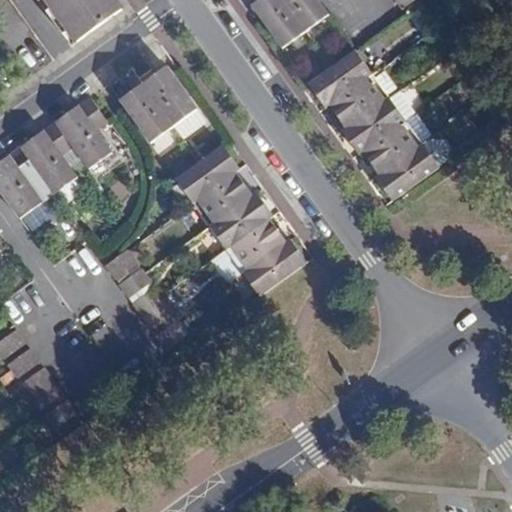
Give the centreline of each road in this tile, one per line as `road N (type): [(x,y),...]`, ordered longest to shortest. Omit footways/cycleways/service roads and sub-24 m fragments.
road 1 (residential): [(186,0),(442,353)]
road 2 (secondary): [(442,353),(220,511)]
road 3 (residential): [(178,0),(0,128)]
road 4 (residential): [(442,353),(511,452)]
